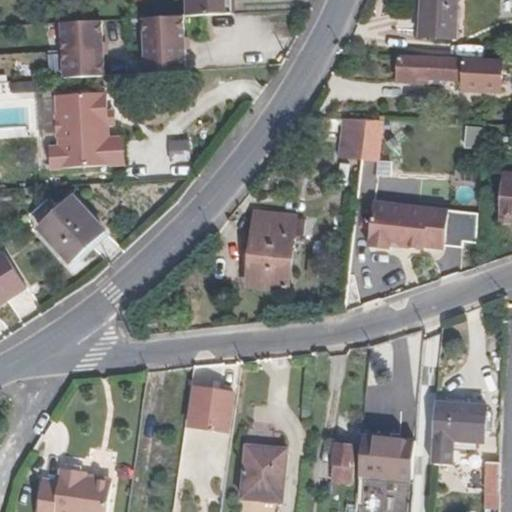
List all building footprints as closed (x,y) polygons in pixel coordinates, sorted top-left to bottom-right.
[(187,0),(188,17),(229,15),(228,0),(187,0)] [(236,14),(236,0),(228,0),(229,15),(236,14)] [(456,40),(458,0),(422,0),(420,38),(456,40)] [(147,20),(149,76),(189,75),(187,19),(147,20)] [(68,80),(107,79),(105,21),(66,22),(68,80)] [(467,61),(400,58),(399,83),(429,85),(430,80),(467,82),(467,61)] [(108,112),(107,94),(57,97),(59,117),(57,117),(58,134),(58,137),(58,138),(60,138),(60,148),(52,148),(52,155),(125,152),(124,139),(110,140),(109,127),(108,112)] [(59,117),(57,97),(40,98),(43,138),(58,137),(58,134),(57,117),(59,117)] [(117,126),(116,112),(108,112),(109,127),(117,126)] [(367,120),(345,119),(341,158),(361,160),(367,120)] [(379,162),(384,121),(367,120),(361,160),(379,162)] [(482,148),(482,126),(466,126),(465,148),(482,148)] [(192,138),(170,139),(171,160),(192,160),(192,138)] [(125,152),(52,155),(53,170),(125,166),(125,152)] [(511,174),(502,174),(500,221),(511,221),(511,174)] [(106,232),(75,197),(39,230),(71,264),(106,232)] [(444,249),(448,212),(374,203),(369,249),(389,251),(389,247),(390,243),(401,244),(400,248),(424,251),(424,247),(444,249)] [(296,217),(256,213),(248,287),(289,292),(294,236),(296,219),(296,217)] [(304,237),(306,220),(296,219),(294,236),(304,237)] [(0,307),(28,289),(4,252),(0,254),(0,307)] [(235,393),(195,388),(190,427),(229,434),(235,393)] [(490,406),(437,402),(433,466),(452,468),(454,443),(487,445),(490,406)] [(417,441),(363,437),(360,477),(414,482),(417,441)] [(353,484),(358,445),(335,443),(331,482),(353,484)] [(289,449),(247,446),(242,500),(284,504),(289,449)] [(499,494),(500,463),(488,463),(487,493),(499,494)] [(60,481),(44,479),(39,511),(108,511),(113,478),(111,475),(94,472),(91,475),(86,474),(86,472),(62,469),(60,481)] [(358,511),(387,511),(389,480),(360,479),(358,511)]
